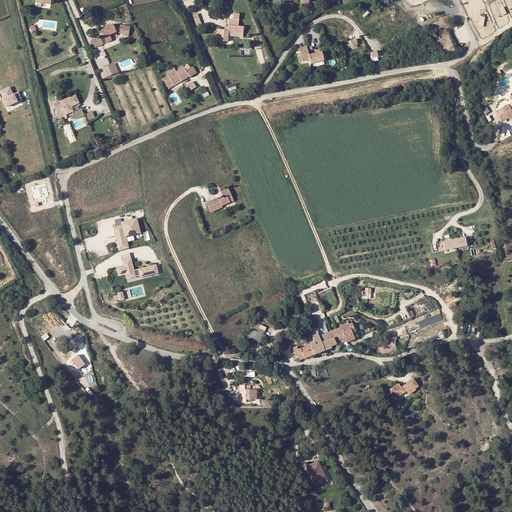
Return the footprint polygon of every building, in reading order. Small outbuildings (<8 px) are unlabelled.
[(223,36),(224,46),(236,44),(235,39),(235,37),(240,36),(240,34),(250,32),(249,26),(243,27),(242,20),(241,14),(236,15),(237,21),(232,22),(233,30),(230,35),(223,36)] [(116,19),(101,25),(108,40),(115,38),(112,32),(119,29),(126,32),(126,34),(130,35),(132,27),(125,24),(125,22),(123,22),(122,24),(116,21),(116,19)] [(102,39),(100,33),(90,37),(92,43),(102,39)] [(351,40),(353,46),(360,43),(358,37),(351,40)] [(325,43),(312,47),(310,38),(302,40),(306,53),(313,51),(314,55),(327,52),(325,43)] [(110,60),(114,68),(119,66),(116,58),(110,60)] [(103,63),(107,71),(114,68),(110,60),(103,63)] [(191,75),(192,76),(197,72),(192,65),(187,68),(191,75)] [(184,80),(191,75),(187,68),(186,66),(178,71),(170,76),(164,80),(169,87),(175,83),(183,78),(184,80)] [(175,83),(169,87),(170,88),(176,85),(184,80),(183,78),(175,83)] [(189,84),(192,90),(198,87),(194,81),(189,84)] [(11,86),(0,90),(0,91),(7,107),(23,99),(19,91),(15,93),(11,86)] [(76,90),(56,99),(59,107),(64,104),(67,110),(74,107),(72,102),(80,98),(76,90)] [(503,122),(511,117),(511,102),(497,110),(503,122)] [(89,120),(96,117),(94,111),(87,113),(89,120)] [(233,196),(228,187),(221,190),(224,196),(219,198),(217,199),(216,197),(207,202),(211,211),(223,206),(222,204),(230,200),(229,197),(233,196)] [(139,217),(123,221),(124,224),(114,226),(119,250),(130,248),(129,241),(135,239),(135,235),(143,233),(139,217)] [(443,243),(444,251),(455,249),(466,246),(464,238),(453,240),(443,243)] [(139,277),(144,276),(142,268),(137,269),(138,272),(133,273),(133,270),(129,260),(121,262),(122,266),(115,268),(117,275),(124,273),(124,275),(125,279),(139,275),(139,277)] [(155,264),(147,266),(150,274),(157,272),(155,264)] [(315,290),(305,295),(309,304),(320,299),(315,290)] [(441,313),(419,322),(421,328),(444,319),(441,313)] [(326,324),(316,328),(325,351),(331,348),(331,347),(337,344),(344,342),(347,340),(348,342),(355,339),(354,338),(353,334),(351,330),(355,329),(353,323),(349,324),(348,323),(340,325),(340,328),(329,332),(326,324)] [(253,330),(250,329),(246,338),(260,344),(264,337),(265,338),(266,335),(264,334),(267,328),(261,325),(258,332),(253,330)] [(315,354),(325,351),(316,328),(310,330),(315,343),(311,345),(315,354)] [(393,336),(387,338),(388,341),(392,352),(398,351),(393,336)] [(380,344),(383,355),(392,352),(388,341),(380,344)] [(296,362),(315,354),(311,345),(310,345),(309,343),(305,344),(306,347),(292,353),(296,362)] [(80,367),(84,364),(78,357),(75,360),(80,367)] [(395,397),(399,395),(400,396),(407,391),(409,395),(416,390),(415,389),(418,386),(413,379),(410,381),(410,382),(406,384),(407,386),(402,388),(399,384),(393,387),(393,391),(391,391),(395,397)] [(240,385),(240,402),(247,402),(247,399),(257,400),(257,390),(251,390),(247,390),(247,386),(245,386),(240,385)] [(323,476),(317,466),(320,465),(315,455),(306,459),(309,466),(306,467),(313,481),(323,476)]
